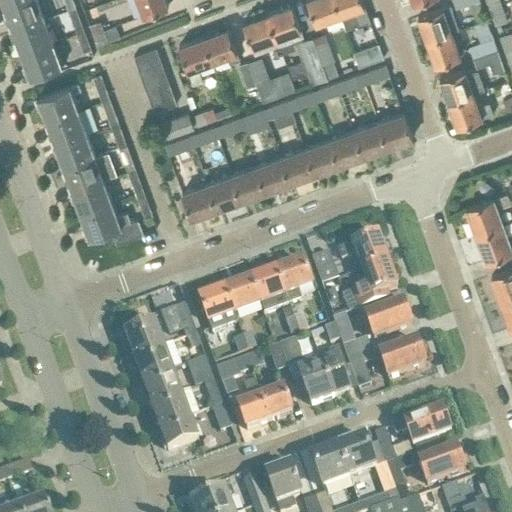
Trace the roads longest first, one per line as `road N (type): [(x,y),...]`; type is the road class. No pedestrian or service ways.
road 1 (residential): [(64,299),(416,178)]
road 2 (residential): [(136,503),(485,374)]
road 3 (unclassified): [(136,503),(64,299)]
road 4 (unclassified): [(25,311),(96,511)]
road 5 (residential): [(485,374),(416,178)]
road 6 (unclassified): [(64,299),(0,129)]
road 7 (residential): [(444,163),(385,0)]
